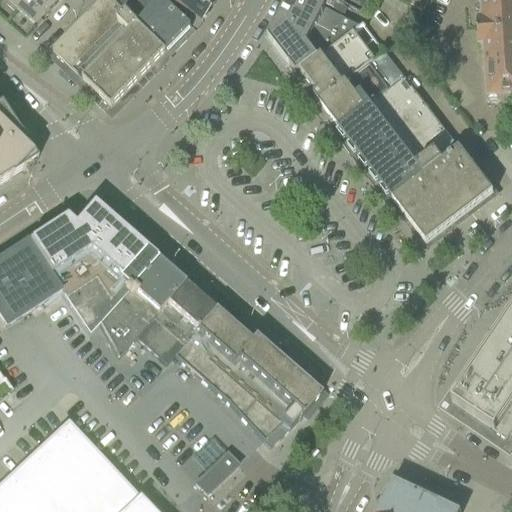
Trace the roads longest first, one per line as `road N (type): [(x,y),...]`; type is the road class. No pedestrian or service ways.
road 1 (tertiary): [(382,407),(100,156)]
road 2 (tertiary): [(100,156),(174,108),(257,0)]
road 3 (tertiary): [(382,407),(511,244)]
road 4 (tertiary): [(511,487),(425,445),(382,407)]
road 5 (tertiary): [(100,156),(0,66)]
road 6 (tertiary): [(0,226),(100,156)]
